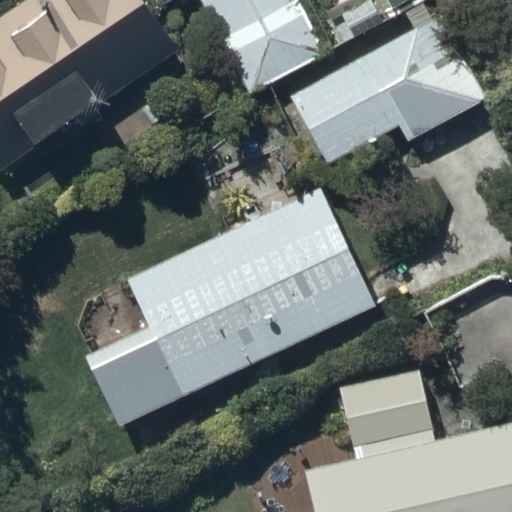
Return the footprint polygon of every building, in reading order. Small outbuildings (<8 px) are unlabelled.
[(143,0),(22,0),(0,15),(0,168),(2,171),(178,50),(143,0)] [(203,0),(227,43),(204,56),(231,105),(331,51),(303,0),(203,0)] [(387,0),(393,10),(409,0),(387,0)] [(491,99),(443,14),(292,98),(330,166),(399,127),(409,144),(491,99)] [(376,307),(321,189),(128,280),(151,328),(89,357),(121,425),(376,307)] [(511,511),(511,422),(440,439),(423,367),(341,386),(358,458),(307,469),(317,511),(511,511)]
